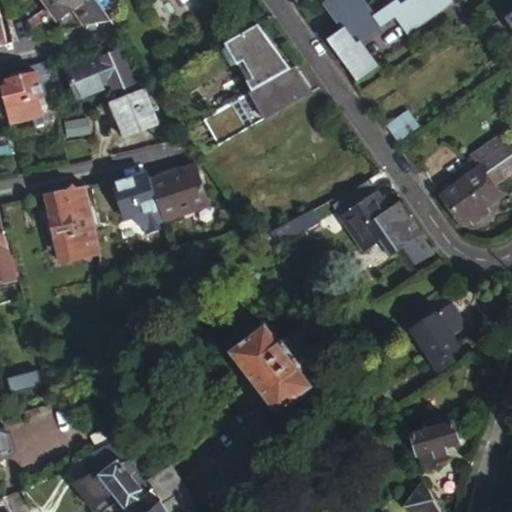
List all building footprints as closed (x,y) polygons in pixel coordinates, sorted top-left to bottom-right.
[(83,29),(107,24),(89,0),(38,0),(56,24),(71,13),(83,29)] [(342,28),(353,44),(357,41),(379,26),(373,18),(372,16),(360,0),(329,0),(324,4),(342,28)] [(452,0),(405,0),(397,6),(393,1),(372,16),(373,18),(385,9),(391,17),(393,16),(405,34),(452,0)] [(373,18),(379,26),(391,17),(385,9),(373,18)] [(253,91),(289,71),(270,45),(256,27),(220,46),(253,91)] [(353,44),(342,28),(325,39),(337,56),(358,42),(357,41),(353,44)] [(375,66),(358,42),(337,56),(354,81),(375,66)] [(121,49),(68,68),(79,97),(111,86),(117,99),(149,87),(147,82),(145,83),(141,70),(131,73),(121,49)] [(46,124),(62,120),(59,101),(56,101),(49,62),(31,66),(33,74),(7,80),(9,86),(3,87),(12,124),(44,117),(46,124)] [(253,91),(183,128),(203,155),(307,97),(289,71),(253,91)] [(149,94),(113,107),(127,142),(162,128),(149,94)] [(388,125),(399,141),(421,126),(410,111),(388,125)] [(469,156),(477,168),(490,186),(511,170),(511,156),(497,136),(469,156)] [(490,186),(477,168),(439,195),(459,223),(469,216),(473,222),(486,212),(483,207),(497,197),(490,186)] [(152,187),(160,210),(165,228),(210,213),(196,173),(152,187)] [(118,185),(102,188),(113,224),(160,210),(152,187),(150,179),(121,187),(118,185)] [(329,206),(363,254),(377,243),(390,261),(398,256),(414,277),(436,262),(397,207),(388,213),(365,181),(329,206)] [(87,191),(48,199),(58,245),(61,264),(100,257),(87,191)] [(24,204),(3,208),(9,235),(30,231),(24,204)] [(314,218),(307,207),(267,230),(274,242),(314,218)] [(0,286),(16,282),(0,220),(0,286)] [(405,333),(427,367),(456,347),(448,335),(462,325),(448,303),(405,333)] [(233,352),(280,412),(314,386),(302,371),(303,366),(319,353),(299,328),(283,341),(277,340),(267,326),(233,352)] [(449,424),(410,434),(418,467),(424,465),(425,468),(436,465),(435,462),(446,459),(443,447),(454,444),(449,424)] [(0,459),(5,459),(3,454),(8,452),(13,453),(14,447),(11,437),(0,430),(0,459)] [(127,438),(123,439),(102,450),(110,465),(100,471),(97,465),(78,476),(96,505),(118,492),(129,509),(138,502),(149,494),(130,461),(138,456),(127,438)] [(164,499),(172,511),(203,511),(175,466),(152,480),(158,488),(164,499)] [(443,511),(424,481),(404,505),(412,511),(443,511)] [(172,511),(164,499),(158,488),(149,494),(138,502),(146,511),(172,511)] [(0,511),(13,511),(6,497),(0,502),(0,511)]
